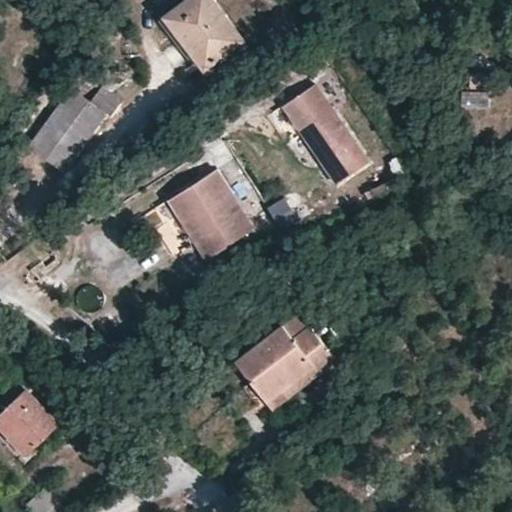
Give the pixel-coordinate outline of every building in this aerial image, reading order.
[(206,77),(248,45),(213,0),(193,0),(164,23),(206,77)] [(370,164),(316,88),(283,111),(338,187),(370,164)] [(93,106),(108,117),(112,119),(123,102),(104,89),(93,106)] [(93,106),(70,90),(27,152),(65,179),(108,117),(93,106)] [(257,233),(218,173),(169,206),(208,265),(257,233)] [(277,222),(293,215),(286,200),(270,207),(277,222)] [(237,364),(267,402),(313,366),(320,376),(337,363),(299,315),(237,364)] [(313,366),(267,402),(274,412),(320,376),(313,366)] [(62,430),(30,396),(0,424),(0,427),(30,460),(62,430)] [(66,511),(71,508),(45,478),(22,496),(32,511),(31,511),(66,511)]
